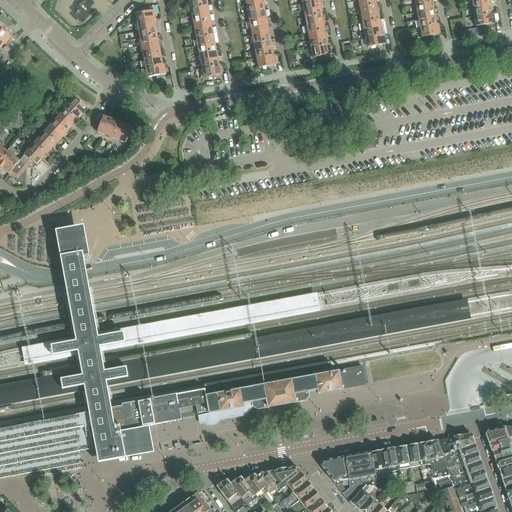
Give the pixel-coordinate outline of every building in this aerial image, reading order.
[(200,0),(190,2),(191,10),(208,6),(206,0),(200,0)] [(376,6),(375,0),(364,0),(358,1),(360,9),(376,6)] [(488,0),(473,2),(474,10),(490,7),(489,0),(488,0)] [(320,8),(319,1),(303,4),(304,11),(320,8)] [(416,6),(417,13),(434,10),(432,3),(416,6)] [(265,11),(263,4),(247,7),(248,14),(265,11)] [(191,10),(192,17),(209,14),(208,6),(191,10)] [(378,13),(376,6),(360,9),(361,16),(378,13)] [(474,10),(475,17),(491,15),(490,7),(474,10)] [(137,24),(154,21),(155,21),(154,11),(153,11),(152,8),(143,9),(144,13),(136,14),(137,24)] [(322,16),(320,8),(304,11),(305,19),(322,16)] [(417,13),(419,21),(435,18),(434,10),(417,13)] [(250,22),(266,19),(265,11),(248,14),(250,22)] [(361,16),(363,24),(379,20),(378,13),(361,16)] [(1,14),(0,16),(0,20),(7,26),(11,22),(1,14)] [(192,17),(194,25),(210,21),(209,14),(192,17)] [(491,15),(475,17),(476,27),(484,26),(485,30),(495,28),(493,14),(491,15)] [(322,16),(305,19),(307,26),(323,23),(322,16)] [(419,21),(420,28),(436,25),(435,18),(419,21)] [(268,26),(266,19),(250,22),(251,29),(268,26)] [(381,28),(379,20),(363,24),(364,31),(381,28)] [(139,31),(155,28),(154,21),(137,24),(139,31)] [(194,25),(195,32),(212,29),(210,21),(194,25)] [(307,26),(308,34),(325,31),(323,23),(307,26)] [(436,25),(420,28),(422,38),(440,34),(438,25),(436,25)] [(251,29),(252,37),(269,34),(268,26),(251,29)] [(157,36),(155,28),(139,31),(140,39),(157,36)] [(364,31),(365,38),(382,35),(381,28),(364,31)] [(0,29),(0,41),(4,44),(5,45),(11,37),(0,29)] [(195,32),(197,39),(213,36),(212,29),(195,32)] [(477,29),(465,31),(466,38),(479,36),(477,29)] [(308,34),(310,41),(326,38),(325,31),(308,34)] [(252,37),(254,44),(270,41),(269,34),(252,37)] [(382,35),(365,38),(367,48),(385,45),(383,35),(382,35)] [(157,36),(140,39),(142,46),(158,43),(157,36)] [(215,44),(213,36),(197,39),(198,47),(215,44)] [(310,41),(311,48),(327,45),(326,38),(310,41)] [(254,44),(255,52),(272,49),(270,41),(254,44)] [(143,54),(160,51),(158,43),(142,46),(143,54)] [(198,47),(200,54),(216,51),(215,44),(198,47)] [(327,45),(311,48),(313,58),(331,55),(329,45),(327,45)] [(255,52),(257,59),(273,56),(272,49),(255,52)] [(143,54),(144,61),(161,58),(160,51),(143,54)] [(216,51),(200,54),(201,62),(217,59),(216,51)] [(273,56),(257,59),(259,69),(276,65),(275,55),(273,56)] [(144,61),(146,68),(162,65),(161,58),(144,61)] [(201,62),(202,69),(219,66),(217,59),(201,62)] [(148,78),(156,77),(157,80),(165,79),(164,75),(166,75),(164,65),(162,65),(146,68),(148,78)] [(219,66),(202,69),(204,79),(222,75),(220,66),(219,66)] [(88,109),(75,98),(70,104),(82,115),(88,109)] [(70,104),(65,110),(77,121),(82,115),(70,104)] [(65,110),(60,115),(72,126),(77,121),(65,110)] [(60,115),(55,121),(67,132),(72,126),(60,115)] [(97,132),(104,135),(110,120),(103,117),(97,132)] [(104,135),(111,138),(117,122),(110,120),(104,135)] [(55,121),(50,127),(62,138),(67,132),(55,121)] [(125,125),(117,122),(111,138),(119,141),(125,125)] [(132,128),(125,125),(119,141),(126,143),(132,128)] [(50,127),(45,132),(57,143),(62,138),(50,127)] [(45,132),(40,138),(52,149),(57,143),(45,132)] [(40,138),(35,144),(47,155),(52,149),(40,138)] [(35,144),(30,149),(42,161),(47,155),(35,144)] [(42,161),(30,149),(19,161),(27,168),(32,163),(37,166),(42,161)] [(0,161),(0,167),(3,170),(13,157),(7,152),(0,161)] [(13,157),(3,170),(9,175),(10,174),(17,179),(17,180),(25,186),(27,169),(27,168),(19,161),(13,157)] [(87,414),(97,462),(151,452),(146,426),(115,432),(109,410),(106,382),(128,378),(126,367),(103,372),(99,348),(124,343),(122,333),(97,338),(84,270),(83,264),(81,255),(86,253),(81,228),(54,233),(62,274),(75,341),(51,346),(53,355),(76,351),(81,376),(61,379),(63,390),(83,386),(87,414)] [(446,316),(444,310),(423,314),(424,320),(446,316)] [(301,337),(263,344),(264,350),(302,343),(301,337)] [(343,389),(364,385),(365,385),(365,383),(362,369),(363,369),(362,367),(361,367),(361,368),(351,369),(350,369),(350,370),(340,372),(340,371),(339,371),(339,372),(327,374),(326,368),(314,371),(317,390),(318,394),(341,390),(341,389),(342,389),(343,389)] [(201,419),(201,420),(202,421),(203,422),(204,423),(206,424),(207,424),(209,425),(210,425),(212,425),(213,424),(214,424),(216,423),(217,422),(218,421),(219,420),(219,419),(245,415),(251,407),(253,407),(257,410),(268,408),(281,406),(295,403),(306,401),(309,396),(308,392),(317,390),(314,371),(195,393),(196,397),(199,415),(199,416),(200,418),(201,419)] [(0,398),(14,396),(13,390),(0,392),(0,398)] [(86,413),(91,437),(155,425),(167,422),(181,420),(180,418),(179,409),(177,399),(176,395),(122,406),(122,407),(113,409),(113,411),(106,412),(107,419),(96,420),(94,411),(86,413)] [(196,397),(180,400),(180,401),(179,401),(183,421),(200,418),(199,416),(199,415),(196,397)] [(83,438),(91,437),(86,413),(0,429),(0,466),(80,451),(78,439),(83,438)] [(511,426),(509,427),(488,431),(486,434),(489,444),(510,437),(511,443),(511,426)] [(439,440),(443,454),(474,443),(473,441),(471,435),(470,434),(439,440)] [(511,446),(511,443),(510,437),(489,444),(492,452),(497,451),(511,446)] [(434,441),(427,442),(431,464),(433,478),(448,476),(447,468),(437,441),(434,441)] [(420,466),(431,464),(427,442),(417,444),(420,466)] [(477,453),(474,443),(443,454),(446,462),(451,460),(451,458),(460,454),(461,458),(477,453)] [(420,466),(417,444),(406,446),(410,468),(420,466)] [(410,468),(406,446),(394,448),(398,470),(399,470),(410,468)] [(492,452),(495,461),(500,460),(511,456),(511,446),(497,451),(492,452)] [(386,472),(398,470),(394,448),(382,451),(386,472)] [(386,472),(382,451),(382,450),(371,453),(376,474),(386,472)] [(360,479),(361,487),(366,485),(364,478),(376,476),(371,453),(344,457),(348,480),(348,481),(360,479)] [(477,453),(461,458),(447,463),(448,468),(463,463),(464,467),(480,461),(477,453)] [(511,456),(495,461),(499,470),(511,465),(511,456)] [(341,482),(340,477),(342,477),(343,481),(348,480),(344,457),(322,461),(321,466),(324,470),(334,483),(341,482)] [(483,470),(480,461),(464,467),(457,469),(450,472),(452,478),(466,473),(467,476),(476,472),(483,470)] [(511,475),(511,465),(499,470),(498,470),(502,479),(506,478),(511,475)] [(270,475),(267,477),(278,493),(286,487),(285,485),(286,484),(301,473),(296,467),(286,469),(286,468),(277,470),(276,470),(268,472),(270,475)] [(467,476),(453,481),(454,486),(468,481),(470,485),(479,481),(486,479),(483,470),(476,472),(467,476)] [(270,495),(276,490),(267,477),(270,475),(268,472),(241,477),(257,498),(257,500),(268,492),(270,495)] [(308,482),(301,473),(286,484),(287,486),(293,492),(308,482)] [(509,487),(511,486),(511,475),(506,478),(502,479),(505,489),(509,487)] [(229,482),(247,505),(257,498),(241,477),(238,480),(237,479),(237,480),(237,479),(234,478),(229,482)] [(360,479),(348,481),(350,489),(343,494),(350,503),(366,487),(366,485),(361,487),(360,479)] [(490,488),(486,479),(479,481),(456,490),(459,499),(490,488)] [(216,486),(234,511),(244,511),(246,511),(245,510),(248,507),(247,505),(229,482),(227,480),(224,482),(223,481),(221,481),(217,484),(216,486)] [(314,490),(308,482),(292,494),(284,499),(285,500),(282,502),(285,507),(282,509),(279,504),(277,505),(283,511),(284,511),(290,508),(314,490)] [(444,490),(453,487),(451,482),(442,485),(444,490)] [(342,484),(336,486),(342,494),(345,492),(342,484)] [(414,485),(402,488),(404,494),(415,492),(414,485)] [(369,490),(366,487),(350,503),(359,510),(371,497),(370,496),(366,493),(369,490)] [(438,492),(440,498),(444,496),(449,511),(461,511),(453,487),(444,490),(438,492)] [(359,511),(360,511),(372,511),(379,504),(374,500),(381,492),(377,488),(370,496),(371,497),(359,511)] [(493,497),(490,488),(459,499),(460,502),(474,497),(476,503),(493,497)] [(320,499),(314,490),(290,508),(284,511),(303,511),(306,510),(320,499)] [(185,502),(192,511),(211,511),(198,492),(197,493),(195,493),(192,495),(191,497),(185,502)] [(496,506),(493,497),(476,503),(463,507),(464,511),(468,511),(468,510),(478,507),(479,511),(496,506)] [(324,511),(328,509),(320,499),(306,510),(307,511),(305,511),(324,511)] [(192,511),(187,504),(185,502),(182,501),(179,504),(179,506),(174,509),(174,510),(171,509),(168,511),(192,511)]
